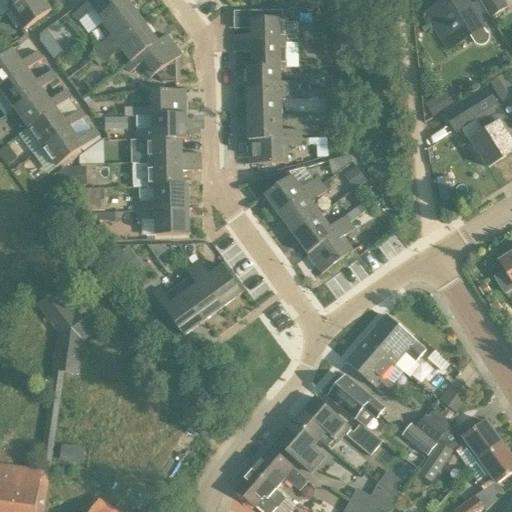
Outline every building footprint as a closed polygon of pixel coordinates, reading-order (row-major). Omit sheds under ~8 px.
[(0,0),(9,12),(25,0),(0,0)] [(25,0),(9,12),(24,32),(50,12),(41,0),(25,0)] [(93,12),(102,25),(129,5),(125,0),(94,0),(73,16),(78,23),(93,12)] [(489,40),(489,37),(489,36),(488,33),(487,34),(483,28),(482,27),(490,22),(477,1),(469,6),(465,0),(451,0),(427,15),(449,49),(470,36),(475,44),(479,46),(483,46),(487,44),(489,40)] [(478,0),(490,19),(508,8),(502,0),(478,0)] [(93,60),(94,61),(144,24),(129,5),(102,25),(112,37),(93,51),(97,56),(93,60)] [(234,36),(234,45),(285,44),(284,19),(251,20),(252,36),(234,36)] [(121,50),(131,63),(131,64),(158,44),(158,43),(144,24),(94,61),(98,67),(121,50)] [(131,64),(131,63),(125,67),(130,74),(141,66),(150,79),(156,75),(162,83),(179,83),(179,59),(182,57),(167,36),(158,43),(158,44),(131,64)] [(252,52),(253,67),(253,68),(281,67),(286,67),(285,44),(234,45),(234,52),(252,52)] [(57,45),(47,52),(53,60),(63,52),(57,45)] [(0,59),(0,90),(27,70),(27,71),(42,60),(37,53),(22,64),(12,51),(0,59)] [(247,67),(247,92),(307,90),(307,83),(281,84),(281,67),(253,68),(253,67),(247,67)] [(0,90),(14,110),(41,90),(42,90),(48,85),(56,79),(51,72),(36,83),(27,71),(27,70),(0,90)] [(511,96),(511,85),(505,74),(490,84),(502,103),(511,96)] [(52,90),(60,84),(56,79),(48,85),(52,90)] [(452,109),(446,113),(457,132),(475,121),(483,134),(472,141),(489,169),(511,154),(511,140),(501,123),(508,118),(497,101),(488,87),(452,109)] [(14,110),(29,129),(56,109),(71,99),(65,92),(51,102),(42,90),(41,90),(14,110)] [(247,92),(248,116),(282,115),(281,100),(300,99),(300,91),(307,91),(307,90),(247,92)] [(134,117),(152,116),(186,115),(185,91),(147,92),(147,108),(134,109),(134,117)] [(29,129),(43,148),(70,128),(70,129),(85,118),(80,111),(65,122),(56,109),(29,129)] [(134,141),(148,140),(186,139),(186,115),(152,116),(153,131),(134,132),(134,141)] [(248,116),(249,140),(301,139),(301,130),(282,131),(282,115),(248,116)] [(70,128),(43,148),(57,168),(99,137),(94,130),(79,141),(70,129),(70,128)] [(79,165),(104,165),(103,139),(79,157),(79,165)] [(148,140),(149,164),(201,163),(201,154),(182,155),(181,139),(186,139),(148,140)] [(301,139),(249,140),(249,165),(288,164),(288,146),(301,146),(301,139)] [(353,162),(349,155),(329,161),(331,168),(335,172),(343,170),(353,162)] [(133,188),(155,187),(183,188),(183,187),(182,172),(201,171),(201,163),(149,164),(133,165),(133,188)] [(60,168),(62,187),(88,185),(87,166),(60,168)] [(253,186),(258,196),(282,184),(277,174),(253,186)] [(265,197),(280,217),(321,186),(316,179),(302,190),(292,177),(265,197)] [(280,217),(294,236),(321,216),(311,203),(326,192),(321,186),(280,217)] [(155,187),(156,203),(140,204),(137,204),(138,213),(189,211),(188,187),(183,187),(183,188),(155,187)] [(138,213),(99,214),(99,223),(121,222),(121,213),(138,213),(138,220),(156,220),(157,236),(190,235),(189,211),(138,213)] [(294,236),(308,256),(350,225),(345,218),(330,229),(321,216),(294,236)] [(350,225),(308,256),(323,275),(353,253),(343,239),(354,231),(350,225)] [(136,258),(128,248),(118,255),(126,266),(136,258)] [(190,279),(178,287),(204,323),(223,309),(193,266),(192,267),(184,256),(178,261),(190,279)] [(511,256),(502,263),(510,277),(502,283),(509,294),(511,292),(511,256)] [(199,262),(193,266),(223,309),(244,295),(224,267),(210,277),(199,262)] [(204,323),(178,287),(165,296),(161,289),(153,295),(184,338),(204,323)] [(55,319),(63,327),(59,356),(56,356),(54,373),(79,376),(84,342),(100,330),(84,309),(75,315),(57,292),(38,306),(50,322),(55,319)] [(387,318),(367,340),(397,366),(406,355),(416,363),(426,352),(387,318)] [(397,366),(367,340),(347,364),(386,398),(396,387),(386,378),(397,366)] [(423,366),(438,382),(455,365),(439,350),(423,366)] [(52,374),(40,461),(51,462),(63,375),(52,374)] [(330,399),(361,425),(366,429),(375,418),(378,421),(386,411),(347,379),(330,399)] [(455,380),(439,401),(457,414),(473,393),(455,380)] [(316,400),(297,422),(318,441),(318,440),(330,451),(336,444),(337,445),(345,435),(350,430),(316,400)] [(426,416),(416,428),(416,429),(436,446),(437,445),(435,444),(436,443),(437,444),(451,423),(434,410),(428,418),(426,416)] [(318,441),(297,422),(277,444),(312,474),(324,460),(311,448),(318,441)] [(453,448),(470,471),(472,468),(503,446),(487,424),(465,439),(465,440),(453,448)] [(353,433),(349,439),(370,457),(383,443),(366,429),(361,425),(353,433)] [(416,429),(416,428),(411,425),(402,437),(427,457),(436,446),(416,429)] [(60,461),(83,465),(86,449),(63,445),(60,461)] [(472,468),(470,471),(485,493),(497,485),(498,486),(511,475),(511,459),(503,446),(472,468)] [(440,447),(420,476),(430,483),(450,454),(440,447)] [(272,451),(254,471),(286,499),(286,498),(277,490),(286,480),(300,492),(308,483),(272,451)] [(119,511),(101,500),(93,511),(35,511),(41,473),(0,467),(0,511),(119,511)] [(274,511),(286,499),(254,471),(236,491),(260,511),(274,511)] [(378,484),(377,485),(400,500),(405,492),(388,480),(383,486),(378,484)] [(357,490),(349,503),(366,511),(391,511),(400,500),(377,485),(371,497),(357,490)] [(455,511),(482,511),(484,511),(474,497),(455,511)] [(366,511),(349,503),(344,511),(366,511)]
